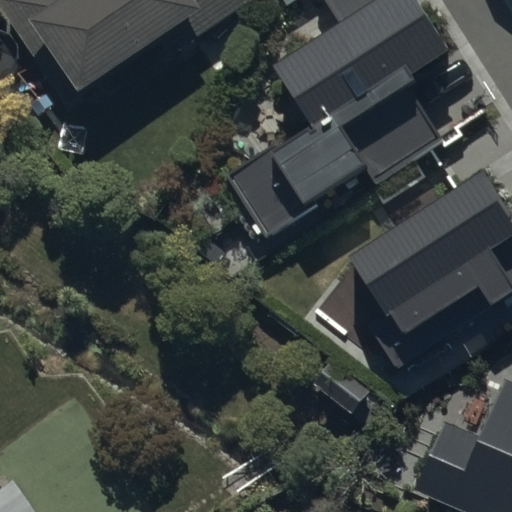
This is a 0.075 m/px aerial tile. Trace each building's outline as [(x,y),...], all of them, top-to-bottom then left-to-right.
[(259,8),(253,0),(18,0),(0,13),(0,25),(67,118),(79,109),(87,120),(198,40),(204,49),(259,8)] [(319,0),(333,22),(269,63),(306,121),(224,174),(268,242),(431,135),(396,81),(445,49),(413,0),(319,0)] [(511,211),(483,168),(349,255),(389,316),(371,328),(398,368),(511,293),(511,211)] [(491,442),(453,426),(426,488),(483,511),(511,511),(511,397),(510,397),(491,442)] [(154,511),(72,400),(0,448),(0,487),(4,493),(0,496),(0,511),(154,511)]
